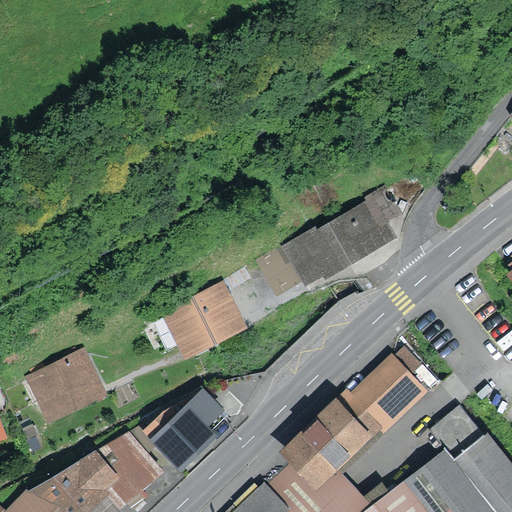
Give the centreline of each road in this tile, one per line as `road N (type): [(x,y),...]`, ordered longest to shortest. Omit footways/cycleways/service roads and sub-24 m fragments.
road 1 (primary): [(173,511),(430,271)]
road 2 (residential): [(511,102),(429,198),(418,239),(430,271)]
